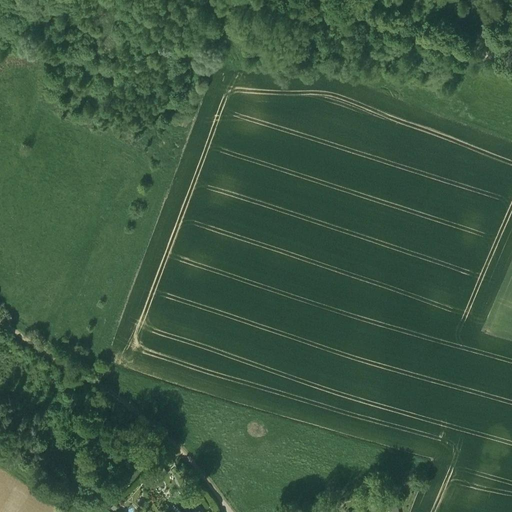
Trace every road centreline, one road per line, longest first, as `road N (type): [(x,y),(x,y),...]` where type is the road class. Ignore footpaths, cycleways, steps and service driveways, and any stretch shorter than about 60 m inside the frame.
road 1 (track): [(0,322),(155,430),(226,511)]
road 2 (unclassified): [(511,65),(305,0)]
